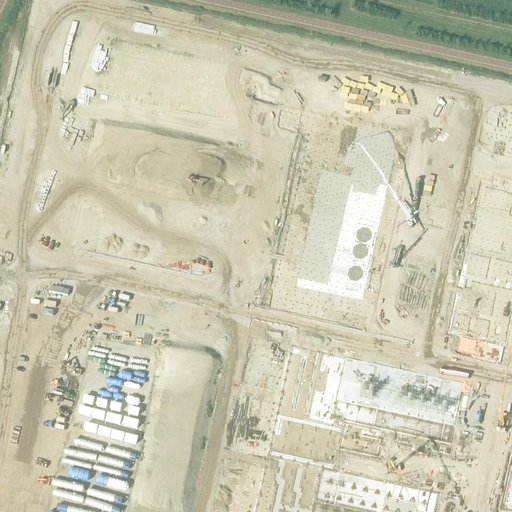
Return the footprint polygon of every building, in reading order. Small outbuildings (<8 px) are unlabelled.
[(91,36),(80,85),(248,123),(259,73),(91,36)] [(511,137),(501,135),(489,189),(511,193),(511,137)] [(511,209),(476,202),(445,351),(510,366),(511,355),(511,209)] [(167,213),(159,249),(211,260),(219,224),(167,213)] [(39,306),(16,412),(63,422),(87,312),(72,308),(73,305),(56,301),(55,309),(39,306)] [(458,511),(485,399),(486,395),(253,345),(213,511),(458,511)]
